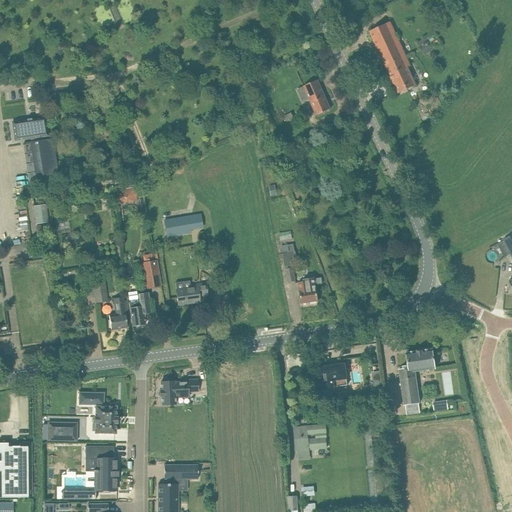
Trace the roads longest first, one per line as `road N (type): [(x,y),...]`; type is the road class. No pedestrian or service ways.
road 1 (tertiary): [(423,287),(428,262),(419,226),(315,0)]
road 2 (tertiary): [(140,358),(371,326),(407,309),(423,287)]
road 3 (residential): [(140,358),(138,511)]
road 4 (tertiary): [(0,380),(140,358)]
